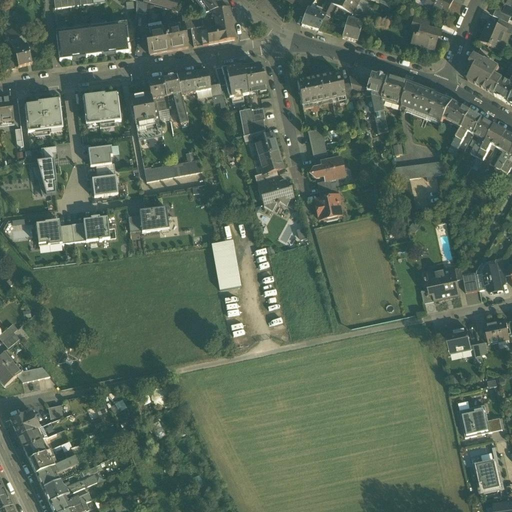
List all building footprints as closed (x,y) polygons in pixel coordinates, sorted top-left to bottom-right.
[(53,0),(55,10),(61,9),(59,0),(53,0)] [(59,0),(61,9),(67,9),(66,0),(59,0)] [(178,2),(169,0),(164,0),(163,8),(176,11),(178,2)] [(228,10),(220,0),(194,0),(206,15),(214,12),(215,12),(228,10)] [(333,0),(331,5),(336,8),(341,10),(344,3),(345,3),(345,2),(346,2),(346,0),(333,0)] [(346,0),(346,2),(345,2),(345,3),(344,3),(341,10),(352,16),(360,18),(367,3),(360,0),(346,0)] [(453,1),(451,0),(416,0),(414,4),(445,18),(453,1)] [(511,0),(509,0),(503,14),(507,16),(503,22),(508,24),(510,19),(511,19),(511,0)] [(147,5),(137,2),(136,15),(146,16),(147,5)] [(325,18),(318,32),(324,33),(331,18),(336,8),(331,5),(325,18)] [(341,10),(336,8),(331,18),(339,21),(340,20),(347,23),(347,21),(350,21),(352,16),(341,10)] [(215,12),(214,12),(217,29),(207,31),(209,45),(234,41),(229,10),(228,10),(215,12)] [(503,14),(496,10),(492,17),(503,22),(507,16),(503,14)] [(325,18),(308,11),(301,27),(318,32),(325,18)] [(187,16),(180,14),(182,26),(184,25),(185,31),(191,30),(189,19),(187,16)] [(427,21),(415,15),(412,25),(420,28),(420,27),(425,28),(427,21)] [(201,16),(189,19),(191,30),(203,27),(201,16)] [(350,21),(347,21),(347,23),(342,39),(357,43),(362,25),(350,21)] [(508,31),(488,23),(480,43),(499,51),(508,31)] [(182,26),(165,29),(169,53),(188,49),(185,31),(184,25),(182,26)] [(91,30),(94,58),(130,54),(127,26),(91,30)] [(425,28),(420,27),(420,28),(417,37),(416,37),(413,46),(434,52),(440,33),(425,28)] [(165,29),(147,32),(149,45),(147,45),(149,56),(169,53),(165,29)] [(17,30),(5,37),(9,44),(9,43),(13,50),(19,49),(15,41),(21,38),(17,30)] [(60,62),(94,58),(91,30),(56,35),(60,62)] [(207,31),(201,32),(203,46),(209,45),(207,31)] [(21,38),(15,41),(19,49),(13,50),(18,69),(32,65),(27,47),(24,37),(21,38)] [(493,56),(481,50),(476,58),(485,63),(486,63),(488,64),(493,56)] [(488,64),(486,63),(485,63),(476,58),(469,71),(473,73),(468,82),(494,97),(503,81),(496,77),(500,70),(491,65),(488,64)] [(13,59),(2,61),(3,72),(15,71),(13,59)] [(258,66),(243,69),(248,96),(259,94),(259,96),(266,94),(265,87),(264,87),(263,81),(262,81),(261,75),(260,75),(259,67),(258,66)] [(243,97),(248,96),(243,69),(237,70),(237,67),(221,70),(229,100),(231,99),(232,105),(244,103),(243,97)] [(221,70),(215,71),(219,86),(220,88),(226,87),(221,70)] [(207,72),(192,75),(196,94),(211,92),(210,87),(207,72)] [(340,74),(297,83),(303,110),(314,108),(313,104),(338,99),(338,103),(346,101),(343,87),(340,74)] [(192,75),(176,78),(181,97),(196,94),(192,75)] [(386,79),(371,75),(366,92),(372,94),(380,97),(386,79)] [(176,78),(163,80),(166,99),(173,97),(176,108),(178,118),(186,116),(181,97),(176,78)] [(368,85),(349,79),(351,85),(352,92),(365,96),(368,85)] [(406,85),(386,79),(380,97),(380,98),(380,99),(382,107),(385,107),(401,111),(400,108),(400,104),(406,85)] [(163,80),(147,83),(150,95),(151,102),(156,101),(166,99),(163,80)] [(511,85),(503,81),(494,97),(508,105),(511,97),(511,85)] [(351,85),(343,87),(346,101),(354,100),(352,92),(351,85)] [(414,88),(406,85),(400,104),(400,108),(407,111),(427,119),(435,97),(414,88)] [(219,86),(210,87),(211,92),(212,99),(222,96),(220,88),(219,86)] [(380,97),(372,94),(371,99),(375,116),(383,114),(382,107),(380,99),(380,98),(380,97)] [(151,102),(150,95),(144,96),(144,97),(137,98),(135,97),(131,98),(129,100),(130,102),(131,103),(137,135),(161,130),(158,111),(156,101),(151,102)] [(121,123),(117,96),(98,99),(98,97),(82,99),(86,126),(99,124),(99,126),(121,123)] [(173,97),(166,99),(168,109),(168,110),(176,108),(173,97)] [(435,97),(427,119),(441,124),(443,120),(453,103),(435,97)] [(166,99),(156,101),(158,111),(168,109),(166,99)] [(374,114),(371,99),(367,100),(363,106),(364,111),(369,115),(374,114)] [(11,100),(0,101),(0,125),(14,124),(11,100)] [(45,106),(25,108),(28,135),(49,132),(49,130),(63,129),(59,102),(45,103),(45,106)] [(471,113),(453,103),(443,120),(461,130),(462,129),(471,113)] [(251,110),(243,112),(245,125),(254,123),(251,112),(252,112),(251,110)] [(252,112),(251,112),(254,123),(263,122),(265,122),(262,110),(252,112)] [(483,120),(471,113),(462,129),(466,132),(474,136),(483,120)] [(383,114),(375,116),(379,136),(388,134),(383,114)] [(186,116),(178,118),(180,127),(188,125),(186,116)] [(483,120),(474,136),(482,140),(486,143),(495,127),(483,120)] [(254,123),(245,125),(248,137),(260,133),(265,132),(263,122),(254,123)] [(507,134),(495,127),(486,143),(491,146),(498,150),(507,134)] [(461,130),(456,139),(463,143),(467,135),(465,134),(466,132),(462,129),(461,130)] [(21,130),(15,131),(17,149),(23,148),(21,130)] [(321,130),(308,133),(314,159),(326,157),(321,130)] [(248,137),(245,137),(247,144),(253,142),(253,141),(262,139),(260,133),(248,137)] [(511,154),(511,136),(507,134),(498,150),(506,154),(510,157),(511,154)] [(262,139),(253,141),(253,142),(258,158),(277,153),(272,136),(262,139)] [(463,143),(456,139),(452,147),(458,150),(463,143)] [(480,143),(479,142),(474,151),(480,154),(486,143),(482,140),(480,143)] [(486,143),(480,154),(486,157),(491,149),(489,148),(491,146),(486,143)] [(400,145),(392,147),(394,157),(402,156),(400,145)] [(88,151),(90,168),(96,168),(112,165),(111,158),(113,158),(112,148),(88,151)] [(56,149),(41,151),(42,162),(43,163),(54,162),(58,161),(56,149)] [(480,154),(474,151),(471,156),(477,159),(480,154)] [(277,153),(258,158),(263,175),(263,176),(272,173),(283,170),(277,153)] [(486,157),(480,154),(477,159),(482,162),(483,162),(486,157)] [(505,157),(503,156),(499,164),(505,167),(510,157),(506,154),(505,157)] [(482,162),(477,159),(473,167),(478,170),(482,162)] [(57,186),(54,162),(43,163),(42,162),(37,163),(38,170),(33,170),(35,179),(40,179),(41,187),(39,187),(42,198),(56,196),(55,186),(57,186)] [(199,162),(183,165),(185,177),(202,174),(199,162)] [(443,163),(425,165),(426,178),(444,176),(443,163)] [(505,167),(499,164),(496,169),(502,172),(505,167)] [(97,174),(113,171),(112,165),(96,168),(97,174)] [(425,165),(401,168),(403,181),(409,180),(426,178),(425,165)] [(177,166),(144,172),(146,184),(179,178),(177,166)] [(342,168),(333,170),(332,166),(328,166),(328,167),(321,168),(314,169),(313,170),(312,171),(311,172),(311,173),(311,175),(311,176),(311,177),(312,178),(313,179),(314,180),(316,180),(323,179),(324,182),(330,181),(330,183),(335,182),(335,181),(345,179),(342,168)] [(511,170),(505,167),(502,172),(508,176),(511,170)] [(409,180),(403,181),(401,168),(395,169),(406,221),(417,218),(409,180)] [(97,174),(97,180),(114,178),(113,171),(97,174)] [(263,175),(256,177),(258,183),(271,180),(274,179),(272,173),(263,176),(263,175)] [(97,180),(92,180),(95,199),(118,196),(116,177),(114,178),(97,180)] [(258,183),(256,184),(258,190),(273,186),(272,185),(271,180),(258,183)] [(273,186),(258,190),(264,209),(276,205),(279,206),(280,205),(286,208),(290,201),(295,200),(292,189),(289,190),(287,184),(283,185),(281,189),(279,189),(278,184),(272,185),(273,186)] [(337,190),(319,194),(321,200),(337,196),(337,197),(339,196),(337,190)] [(321,200),(319,200),(319,202),(317,206),(317,208),(315,209),(318,221),(325,219),(328,221),(342,218),(338,203),(337,204),(335,197),(337,197),(337,196),(321,200)] [(140,218),(142,233),(142,235),(169,232),(166,210),(140,213),(140,218)] [(91,221),(84,222),(84,226),(86,243),(110,241),(107,219),(100,220),(99,218),(91,219),(91,221)] [(142,233),(140,218),(128,219),(130,235),(142,233)] [(36,225),(39,248),(62,246),(60,228),(59,222),(36,225)] [(439,239),(448,239),(447,225),(438,225),(439,239)] [(84,226),(72,227),(74,244),(86,243),(84,226)] [(72,227),(60,228),(62,246),(74,244),(72,227)] [(234,242),(212,246),(219,292),(241,288),(234,242)] [(502,260),(496,261),(495,264),(496,267),(497,267),(499,277),(505,275),(503,266),(502,260)] [(511,276),(509,267),(509,265),(503,266),(505,275),(505,277),(511,276)] [(496,267),(485,269),(484,273),(485,278),(483,279),(485,289),(487,288),(488,293),(492,296),(503,293),(499,277),(497,267),(496,267)] [(461,269),(455,270),(457,282),(463,281),(463,277),(461,269)] [(455,270),(433,275),(434,280),(429,281),(429,280),(425,281),(425,284),(426,284),(428,292),(432,291),(434,303),(441,302),(441,300),(459,296),(456,282),(457,282),(455,270)] [(466,295),(480,293),(476,275),(463,277),(463,281),(466,295)] [(428,292),(421,293),(424,306),(434,303),(432,291),(428,292)] [(506,323),(484,327),(488,347),(510,342),(506,323)] [(9,329),(0,336),(0,341),(2,344),(14,335),(9,329)] [(459,332),(453,334),(446,336),(450,355),(471,351),(467,331),(459,333),(459,332)] [(14,335),(2,344),(8,351),(19,341),(14,335)] [(485,344),(479,346),(481,356),(488,355),(485,344)] [(479,346),(473,347),(475,360),(482,359),(481,356),(479,346)] [(23,374),(5,353),(0,357),(0,384),(4,389),(17,378),(23,374)] [(36,371),(23,374),(17,378),(22,385),(38,382),(36,371)] [(113,414),(125,409),(122,401),(110,406),(113,414)] [(488,423),(485,407),(460,412),(466,441),(491,435),(488,423)] [(61,417),(60,408),(49,410),(51,419),(61,417)] [(24,415),(10,422),(18,439),(36,431),(40,429),(33,415),(27,417),(26,415),(25,416),(24,415)] [(95,430),(103,426),(99,419),(92,423),(95,430)] [(499,421),(488,423),(491,435),(502,432),(499,421)] [(36,431),(18,439),(23,450),(41,442),(36,431)] [(41,442),(23,450),(29,462),(45,455),(47,454),(41,442)] [(71,453),(65,456),(67,462),(74,459),(71,453)] [(45,455),(29,462),(36,477),(52,469),(54,468),(51,461),(49,463),(45,455)] [(83,456),(74,459),(78,467),(86,463),(83,456)] [(54,468),(52,469),(56,477),(78,467),(74,459),(67,462),(54,468)] [(480,497),(505,491),(501,473),(498,474),(495,463),(473,468),(480,497)] [(52,469),(36,477),(42,491),(59,483),(56,477),(52,469)] [(93,476),(82,481),(85,489),(96,484),(93,476)] [(59,483),(42,491),(49,506),(64,499),(69,497),(66,491),(65,490),(63,489),(60,483),(59,483)] [(80,484),(65,490),(66,491),(69,497),(83,490),(80,484)] [(7,497),(0,500),(0,511),(4,511),(12,509),(7,497)] [(64,499),(49,506),(52,511),(69,511),(70,511),(67,503),(64,499)] [(77,500),(70,503),(69,504),(67,503),(70,511),(81,507),(77,500)]
